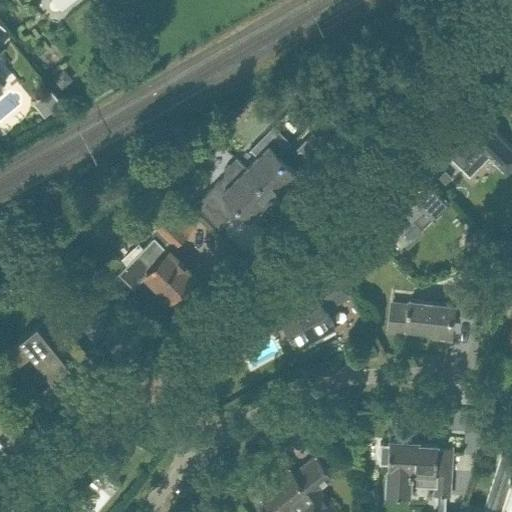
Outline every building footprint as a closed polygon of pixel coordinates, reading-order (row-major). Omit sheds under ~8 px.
[(394,50),(381,63),(391,74),(405,61),(394,50)] [(511,92),(501,98),(511,116),(511,118),(511,92)] [(449,144),(444,149),(460,165),(482,143),(506,166),(507,167),(511,161),(511,144),(494,127),(480,113),(449,144)] [(252,148),(258,154),(246,166),(236,156),(235,157),(246,167),(273,193),(296,171),(287,162),(300,149),(275,125),(277,122),(276,121),(250,148),(251,149),(252,148)] [(324,142),(313,131),(304,139),(316,150),(324,142)] [(195,203),(219,227),(220,226),(217,223),(237,204),(250,217),(273,193),(246,167),(235,157),(223,169),(226,171),(195,203)] [(371,213),(361,222),(382,243),(391,234),(396,238),(414,221),(421,228),(434,216),(431,214),(438,207),(441,204),(447,198),(418,168),(412,174),(401,185),(405,188),(375,217),(371,213)] [(154,236),(132,257),(118,272),(133,286),(147,273),(171,297),(193,274),(169,250),(195,225),(176,207),(168,215),(158,205),(145,218),(155,228),(150,233),(154,236)] [(468,231),(465,251),(477,253),(481,233),(468,231)] [(303,284),(307,291),(289,301),(291,305),(279,312),(291,334),(292,333),(298,344),(334,324),(325,309),(348,297),(332,268),(303,284)] [(474,315),(477,291),(454,289),(452,303),(392,297),(389,330),(406,331),(406,325),(436,328),(435,332),(449,334),(452,313),(474,315)] [(37,323),(2,352),(15,368),(32,354),(53,380),(36,393),(49,409),(84,381),(72,366),(89,353),(66,325),(49,338),(37,323)] [(0,461),(0,460),(0,456),(7,450),(9,452),(30,431),(33,435),(30,438),(31,439),(35,435),(0,399),(0,461)] [(380,442),(378,463),(388,464),(388,466),(385,466),(385,492),(411,493),(411,485),(412,474),(433,474),(433,486),(433,495),(449,495),(450,484),(451,466),(452,447),(437,446),(437,443),(420,442),(418,440),(389,439),(389,442),(380,442)] [(258,492),(273,511),(288,511),(289,511),(290,511),(338,511),(318,488),(333,476),(315,454),(294,472),(289,467),(258,492)] [(511,511),(511,457),(501,454),(495,473),(482,511),(511,511)]
